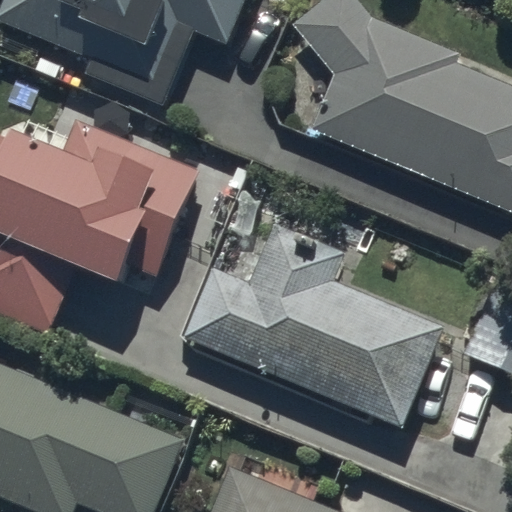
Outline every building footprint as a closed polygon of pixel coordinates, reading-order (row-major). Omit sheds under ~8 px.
[(13,0),(0,33),(0,42),(92,79),(86,94),(168,126),(198,50),(230,63),(255,0),(13,0)] [(347,1),(295,40),(336,92),(313,150),(511,227),(511,99),(462,80),(466,69),(373,32),(347,1)] [(0,327),(47,349),(73,290),(128,314),(148,269),(165,276),(202,194),(74,136),(56,178),(0,152),(0,327)] [(345,270),(276,242),(253,298),(217,283),(186,358),(408,449),(450,347),(333,299),(345,270)] [(511,327),(487,315),(462,368),(511,393),(511,327)] [(152,511),(184,439),(0,360),(0,494),(41,511),(75,511),(80,503),(100,511),(152,511)] [(337,511),(233,467),(213,511),(337,511)]
